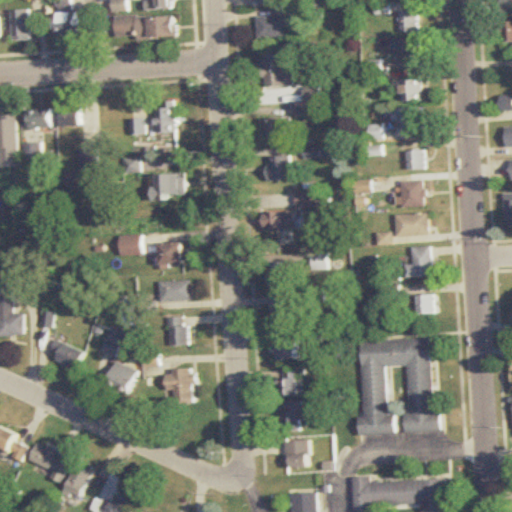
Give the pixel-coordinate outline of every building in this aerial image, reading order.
[(124,0),(118,0),(117,8),(128,11),(130,1),(124,0)] [(147,0),(147,10),(176,10),(176,0),(147,0)] [(34,40),(34,10),(16,10),(16,40),(34,40)] [(59,33),(78,33),(78,11),(59,11),(59,33)] [(405,33),(422,32),(421,11),(404,12),(405,33)] [(118,17),(118,39),(178,38),(178,16),(118,17)] [(290,38),(290,16),(262,16),(262,38),(290,38)] [(396,38),(396,54),(405,54),(405,61),(423,61),(423,38),(396,38)] [(289,55),(267,56),(268,87),(297,87),(296,75),(289,75),(289,55)] [(405,79),(405,101),(427,101),(427,79),(405,79)] [(323,87),(308,87),(308,101),(323,101),(323,87)] [(84,126),(84,107),(65,107),(65,126),(84,126)] [(181,133),(180,107),(159,108),(159,118),(134,119),(135,134),(181,133)] [(405,108),(405,132),(427,132),(427,108),(405,108)] [(32,109),(33,128),(56,128),(56,109),(32,109)] [(268,137),(291,137),(291,118),(268,118),(268,137)] [(36,158),(45,157),(43,143),(34,144),(36,158)] [(101,168),(101,149),(84,149),(84,168),(101,168)] [(411,151),(412,170),(429,170),(429,150),(411,151)] [(271,180),(294,180),(294,157),(271,157),(271,180)] [(144,159),(130,159),(130,172),(144,172),(144,159)] [(189,175),(160,175),(160,199),(189,199),(189,175)] [(407,181),(407,208),(430,208),(430,181),(407,181)] [(300,209),(327,209),(327,191),(300,191),(300,209)] [(300,229),(300,212),(267,212),(267,229),(300,229)] [(434,237),(434,214),(402,214),(402,237),(434,237)] [(125,236),(125,257),(146,257),(146,236),(125,236)] [(164,243),(164,266),(190,266),(190,243),(164,243)] [(410,278),(437,278),(437,248),(418,248),(418,266),(410,266),(410,278)] [(296,265),(273,265),(273,287),(296,287),(296,265)] [(196,301),(196,282),(164,282),(164,301),(196,301)] [(1,337),(29,337),(29,314),(18,314),(18,286),(1,286),(1,337)] [(439,296),(421,296),(421,315),(439,315),(439,296)] [(277,304),(277,325),(302,325),(302,304),(277,304)] [(193,346),(193,317),(174,317),(174,346),(193,346)] [(366,342),(369,419),(364,419),(364,436),(399,435),(399,416),(393,416),(391,368),(413,367),(415,416),(410,416),(410,433),(445,432),(444,414),(438,414),(435,340),(366,342)] [(301,341),(278,341),(278,361),(301,361),(301,341)] [(83,369),(88,350),(65,344),(60,363),(83,369)] [(122,349),(110,344),(107,353),(119,357),(122,349)] [(143,371),(120,362),(110,386),(133,395),(143,371)] [(198,403),(198,370),(171,370),(171,403),(198,403)] [(282,397),(301,397),(301,370),(282,370),(282,397)] [(306,431),(306,403),(286,403),(286,431),(306,431)] [(311,469),(311,442),(287,442),(287,469),(311,469)] [(29,447),(19,444),(13,462),(23,465),(29,447)] [(55,473),(53,479),(64,484),(74,462),(40,447),(33,463),(55,473)] [(96,472),(80,465),(68,491),(84,498),(96,472)] [(451,511),(449,479),(376,484),(375,477),(357,479),(358,511),(377,511),(377,507),(425,504),(425,511),(451,511)] [(322,511),(322,494),(296,495),(296,511),(322,511)] [(134,511),(139,503),(120,495),(111,511),(134,511)]
